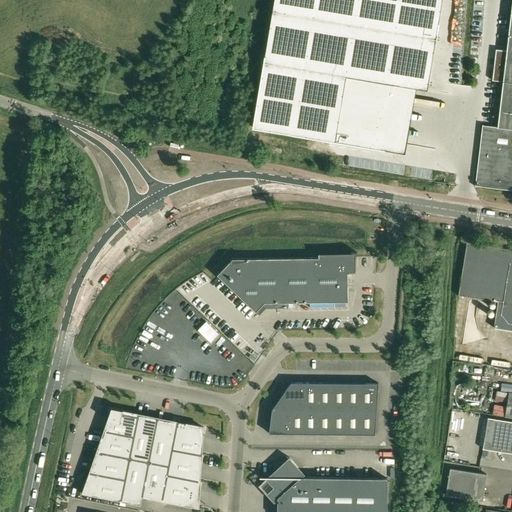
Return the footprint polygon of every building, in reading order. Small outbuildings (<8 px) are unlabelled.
[(273,0),(252,128),(383,150),(394,85),(416,88),(427,90),(441,0),(273,0)] [(511,0),(505,50),(495,49),(491,81),(502,82),(496,127),(482,125),(475,186),(511,190),(511,0)] [(498,328),(511,330),(511,248),(470,243),(463,295),(491,299),(489,315),(500,316),(498,328)] [(346,273),(352,273),(356,273),(355,253),(318,254),(318,258),(232,259),(217,275),(256,312),(262,305),(266,308),(288,308),(288,302),(348,302),(346,273)] [(197,330),(210,343),(219,334),(206,322),(197,330)] [(303,396),(304,382),(295,382),(291,382),(283,394),(283,393),(281,396),(303,396)] [(317,410),(318,382),(304,382),(303,396),(303,410),(317,410)] [(332,383),(318,382),(317,410),(331,410),(332,383)] [(345,410),(346,383),(332,383),(331,410),(345,410)] [(359,410),(360,383),(346,383),(345,410),(359,410)] [(360,383),(359,410),(376,410),(378,383),(360,383)] [(303,396),(281,396),(271,409),(291,410),(303,410),(303,396)] [(111,409),(109,419),(107,431),(104,430),(102,441),(99,452),(97,451),(95,462),(94,462),(92,473),(90,472),(88,483),(85,482),(82,493),(140,505),(142,497),(199,508),(199,497),(197,496),(200,481),(196,480),(199,469),(198,469),(201,454),(198,453),(200,443),(203,427),(193,425),(177,422),(176,423),(166,421),(166,420),(148,417),(137,415),(138,414),(121,411),(111,409)] [(291,410),(271,409),(270,421),(290,421),(291,410)] [(291,410),(290,421),(290,433),(303,434),(303,410),(291,410)] [(303,410),(303,434),(317,434),(317,410),(303,410)] [(317,410),(317,434),(331,434),(331,410),(317,410)] [(345,410),(331,410),(331,434),(345,434),(345,410)] [(359,410),(345,410),(345,434),(359,434),(359,410)] [(359,410),(359,434),(375,434),(376,410),(359,410)] [(511,450),(511,421),(487,417),(482,446),(511,450)] [(269,433),(290,433),(290,421),(270,421),(269,433)] [(277,498),(277,502),(276,511),(386,511),(387,479),(301,476),(303,474),(298,469),(290,460),(285,465),(284,463),(259,485),(274,501),(277,498)] [(481,499),(485,473),(449,467),(445,494),(481,499)]
